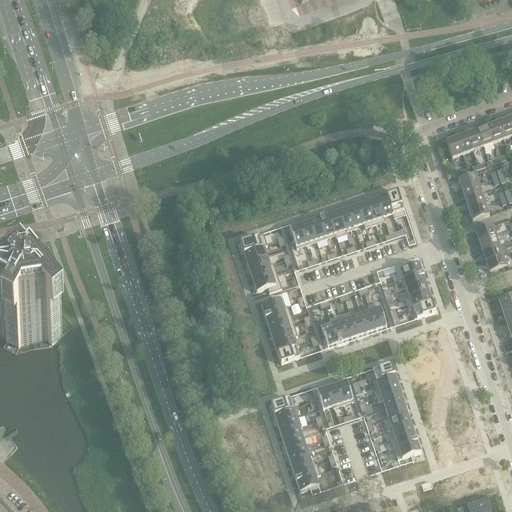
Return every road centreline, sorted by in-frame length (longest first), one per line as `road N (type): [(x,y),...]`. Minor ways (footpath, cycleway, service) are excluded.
road 1 (primary): [(511,24),(327,72),(232,84),(81,129)]
road 2 (primary): [(95,176),(324,92),(511,39)]
road 3 (secondary): [(211,511),(95,176)]
road 4 (secondary): [(71,184),(187,511)]
road 5 (residential): [(460,293),(410,140)]
road 6 (residential): [(507,438),(460,293)]
road 7 (secondary): [(7,0),(56,138)]
road 8 (secondary): [(81,129),(40,0)]
